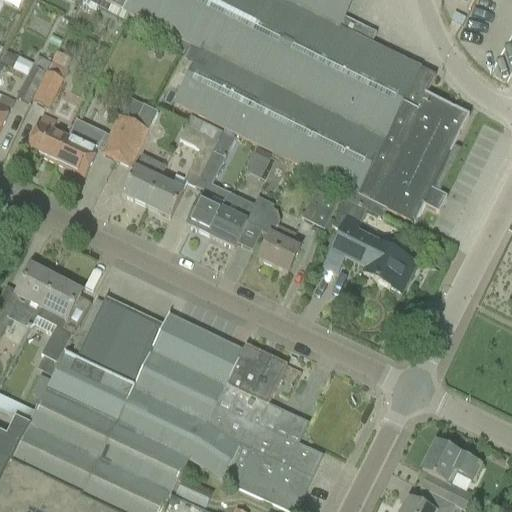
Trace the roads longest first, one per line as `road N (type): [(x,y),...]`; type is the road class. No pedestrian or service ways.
road 1 (unclassified): [(408,386),(0,190)]
road 2 (unclassified): [(408,386),(511,189)]
road 3 (unclassified): [(511,115),(459,77),(422,0)]
road 4 (unclassified): [(349,511),(408,386)]
